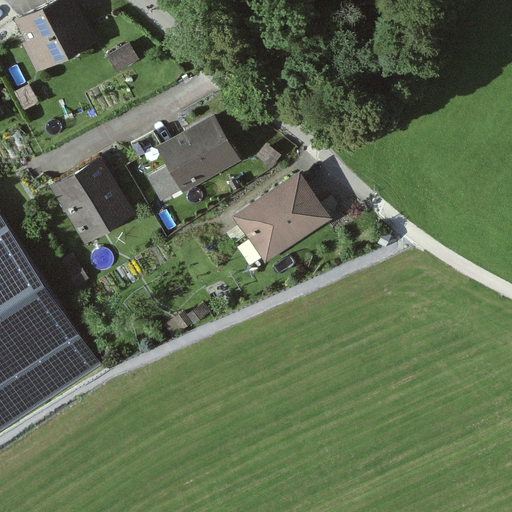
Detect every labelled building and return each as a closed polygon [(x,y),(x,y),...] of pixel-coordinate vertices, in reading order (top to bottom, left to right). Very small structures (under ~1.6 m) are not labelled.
[(35,65),(99,35),(82,0),(31,0),(13,9),(26,35),(21,38),(35,65)] [(109,53),(116,68),(139,56),(132,41),(109,53)] [(239,155),(213,107),(157,137),(170,161),(148,173),(161,197),(239,155)] [(170,161),(157,137),(152,127),(129,140),(148,173),(170,161)] [(268,141),(258,154),(272,165),(282,151),(268,141)] [(100,150),(50,180),(84,238),(135,208),(100,150)] [(253,232),(266,252),(323,214),(306,189),(304,191),(293,174),(234,212),(246,230),(253,232)] [(0,418),(97,354),(0,208),(0,418)] [(385,229),(379,242),(385,245),(392,232),(385,229)] [(77,255),(63,262),(75,286),(89,279),(77,255)] [(185,308),(175,315),(183,327),(210,309),(204,300),(188,311),(185,308)] [(418,303),(408,308),(414,319),(424,314),(418,303)]
